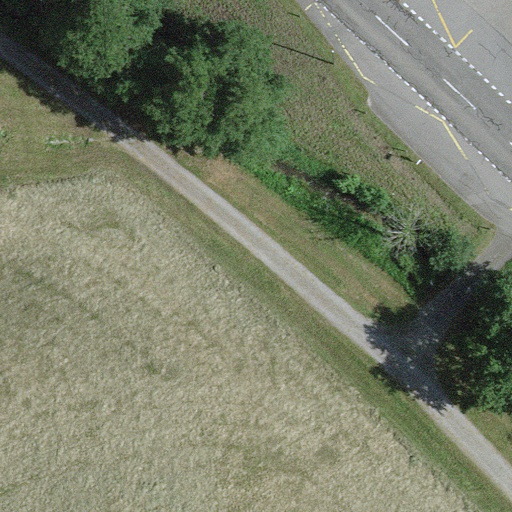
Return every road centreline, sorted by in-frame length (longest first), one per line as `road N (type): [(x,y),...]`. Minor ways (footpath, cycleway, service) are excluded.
road 1 (track): [(511,486),(398,367),(156,154),(0,44)]
road 2 (secondary): [(357,0),(511,146)]
road 3 (track): [(511,249),(398,367)]
